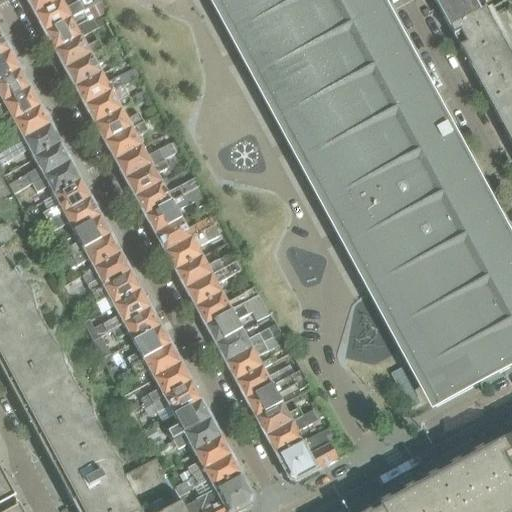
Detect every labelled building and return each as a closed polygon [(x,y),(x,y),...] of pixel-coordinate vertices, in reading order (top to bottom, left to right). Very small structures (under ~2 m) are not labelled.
[(62,5),(59,0),(25,0),(29,7),(36,19),(62,5)] [(45,37),(102,5),(99,0),(83,0),(76,4),(77,7),(66,13),(62,5),(36,19),(41,29),(45,37)] [(511,368),(511,247),(433,102),(385,13),(348,33),(330,0),(222,0),(221,1),(222,1),(220,2),(244,46),(240,48),(252,69),(255,67),(439,407),(511,368)] [(377,0),(330,0),(348,33),(385,13),(377,0)] [(432,0),(444,21),(450,32),(481,15),(475,5),(472,0),(432,0)] [(82,40),(98,31),(94,23),(108,16),(102,5),(45,37),(49,44),(49,43),(55,54),(82,40)] [(511,141),(511,59),(487,14),(482,17),(481,15),(450,32),(454,39),(457,38),(463,49),(460,50),(510,142),(511,141)] [(0,58),(9,54),(0,37),(0,58)] [(65,73),(103,51),(102,49),(98,43),(87,49),(82,40),(55,54),(61,66),(65,73)] [(103,76),(98,67),(121,54),(118,49),(115,45),(108,49),(103,51),(65,73),(69,80),(75,91),(103,76)] [(0,85),(20,74),(9,54),(0,58),(0,85)] [(85,110),(124,89),(142,79),(137,69),(108,85),(103,76),(75,91),(81,102),(81,103),(85,110)] [(0,109),(30,92),(20,74),(0,85),(0,109)] [(123,113),(118,104),(129,97),(124,89),(85,110),(89,117),(95,128),(123,113)] [(134,107),(151,97),(148,91),(131,101),(134,107)] [(40,111),(39,108),(30,92),(0,109),(0,120),(8,116),(13,126),(40,111)] [(137,140),(148,134),(149,135),(159,129),(160,131),(168,127),(157,106),(143,113),(148,122),(144,125),(105,146),(109,154),(116,165),(143,150),(137,140)] [(7,153),(51,130),(40,111),(13,126),(18,135),(4,143),(7,148),(5,149),(7,153)] [(105,146),(144,125),(138,116),(128,122),(123,113),(95,128),(101,139),(105,146)] [(7,166),(29,154),(33,162),(60,148),(51,130),(7,153),(0,157),(0,168),(5,178),(12,175),(7,166)] [(125,184),(164,162),(181,153),(176,144),(164,151),(163,150),(148,159),(143,150),(116,165),(121,175),(121,176),(122,177),(125,184)] [(16,196),(70,166),(60,148),(33,162),(38,171),(11,187),(16,196)] [(163,186),(158,177),(168,171),(164,162),(125,184),(129,191),(129,190),(135,201),(163,186)] [(54,199),(80,184),(70,166),(16,196),(19,203),(35,194),(36,196),(48,189),(54,199)] [(48,226),(90,202),(80,184),(54,199),(58,207),(42,216),(48,226)] [(184,199),(179,189),(168,195),(163,186),(135,201),(141,212),(145,220),(184,199)] [(183,223),(178,214),(194,205),(198,211),(204,208),(206,211),(212,208),(210,205),(208,206),(199,190),(184,199),(145,220),(149,227),(155,238),(183,223)] [(63,242),(73,236),(101,221),(90,202),(48,226),(53,235),(68,227),(71,232),(60,238),(63,242)] [(165,256),(221,225),(217,218),(210,222),(209,219),(188,231),(183,223),(155,238),(161,249),(165,256)] [(46,227),(42,220),(32,226),(35,233),(46,227)] [(72,260),(110,239),(101,221),(73,236),(78,245),(67,251),(72,260)] [(203,259),(198,251),(220,238),(219,237),(226,234),(221,225),(165,256),(169,264),(170,264),(176,275),(203,259)] [(120,257),(110,239),(72,260),(54,269),(58,275),(75,266),(77,269),(88,263),(93,273),(120,257)] [(185,293),(236,266),(230,256),(208,268),(203,259),(176,275),(182,286),(181,286),(185,293)] [(92,297),(131,276),(120,257),(93,273),(98,282),(87,288),(92,297)] [(0,285),(11,279),(0,258),(0,285)] [(223,296),(218,287),(246,271),(241,263),(236,266),(185,293),(189,301),(190,300),(196,311),(223,296)] [(141,295),(131,276),(92,297),(97,306),(108,300),(113,310),(141,295)] [(82,403),(74,388),(67,375),(65,372),(64,366),(63,361),(60,356),(56,352),(53,348),(51,346),(38,321),(36,318),(35,314),(34,308),(31,303),(27,297),(24,294),(22,291),(14,278),(11,279),(0,285),(0,370),(72,506),(123,478),(122,473),(119,468),(117,464),(111,459),(109,454),(97,432),(95,428),(94,424),(93,418),(90,412),(87,408),(83,405),(82,403)] [(205,329),(255,302),(250,293),(228,305),(223,296),(196,311),(202,322),(201,322),(205,329)] [(101,340),(111,335),(151,313),(141,295),(113,310),(90,323),(89,322),(83,325),(94,344),(101,340)] [(81,303),(77,296),(69,300),(73,308),(81,303)] [(244,333),(239,324),(259,312),(257,307),(263,303),(262,300),(256,303),(255,302),(205,329),(208,336),(209,335),(216,348),(244,333)] [(161,331),(151,313),(111,335),(116,343),(128,337),(133,346),(161,331)] [(132,370),(171,349),(161,331),(133,346),(139,355),(127,362),(132,370)] [(225,367),(273,340),(269,332),(249,342),(244,333),(216,348),(222,359),(221,359),(225,367)] [(110,358),(101,340),(94,344),(103,362),(110,358)] [(262,366),(258,360),(279,349),(273,340),(225,367),(229,374),(230,374),(236,386),(264,371),(272,366),(269,361),(262,366)] [(181,368),(171,349),(132,370),(128,372),(121,377),(124,383),(136,377),(137,379),(148,373),(153,383),(181,368)] [(120,377),(110,358),(103,362),(113,381),(120,377)] [(144,410),(190,385),(181,368),(153,383),(158,392),(140,402),(144,410)] [(246,405),(287,381),(294,377),(289,368),(269,380),(264,371),(236,386),(242,396),(241,397),(246,405)] [(284,407),(279,398),(292,390),(287,381),(246,405),(250,411),(256,422),(284,407)] [(173,419),(201,404),(190,385),(144,410),(140,412),(141,413),(133,418),(138,427),(168,410),(173,419)] [(154,454),(211,423),(201,404),(173,419),(178,429),(149,445),(154,454)] [(266,440),(315,413),(311,404),(290,417),(284,407),(256,422),(262,433),(266,440)] [(137,406),(131,409),(134,416),(140,413),(137,406)] [(303,443),(298,435),(313,426),(316,431),(323,427),(315,413),(266,440),(270,448),(276,458),(303,443)] [(193,457),(221,442),(211,423),(154,454),(158,462),(175,453),(175,452),(176,451),(177,453),(188,447),(193,457)] [(282,470),(335,442),(330,433),(323,437),(322,435),(304,445),(303,443),(276,458),(282,470)] [(511,511),(511,474),(506,463),(511,459),(511,442),(511,441),(498,449),(404,499),(380,511),(511,511)] [(192,480),(231,459),(221,442),(193,457),(198,465),(187,471),(192,480)] [(297,484),(338,462),(330,449),(337,445),(335,442),(282,470),(289,482),(297,485),(297,484)] [(214,494),(242,479),(231,459),(192,480),(173,491),(178,500),(193,492),(208,484),(214,494)] [(184,511),(178,500),(173,491),(164,474),(157,461),(126,477),(133,489),(145,511),(184,511)] [(188,474),(179,478),(183,484),(191,480),(188,474)] [(145,511),(133,489),(128,492),(126,487),(124,483),(123,478),(72,506),(75,511),(145,511)] [(252,509),(254,501),(242,479),(214,494),(195,504),(199,511),(245,511),(251,509),(252,509)] [(0,511),(19,511),(15,503),(16,503),(5,482),(0,485),(0,511)]
